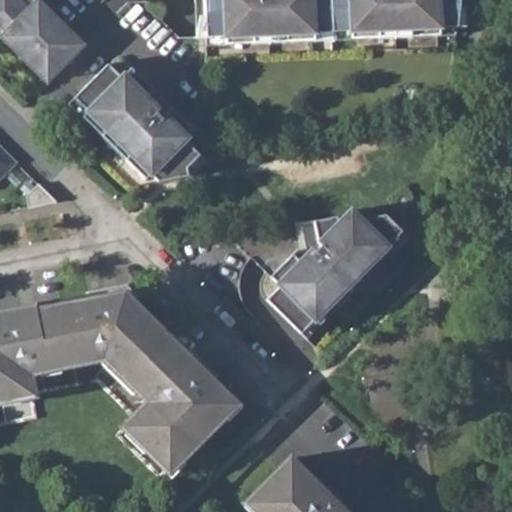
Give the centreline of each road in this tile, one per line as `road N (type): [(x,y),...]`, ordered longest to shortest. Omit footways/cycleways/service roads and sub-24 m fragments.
road 1 (unknown): [(10,130),(68,68),(144,36),(181,65),(231,149)]
road 2 (residential): [(126,241),(283,390)]
road 3 (residential): [(0,120),(126,241)]
road 4 (residential): [(0,265),(126,241)]
